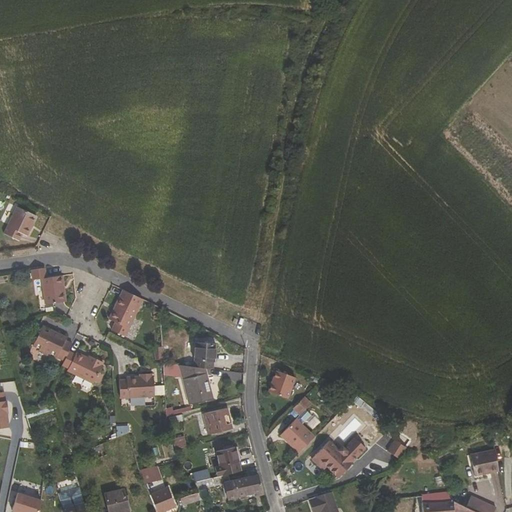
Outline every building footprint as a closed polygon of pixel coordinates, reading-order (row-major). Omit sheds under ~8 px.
[(23,235),(26,228),(30,230),(36,217),(16,207),(3,234),(19,242),(23,235)] [(30,269),(33,279),(47,275),(45,266),(30,269)] [(63,276),(46,278),(41,279),(43,305),(66,302),(63,276)] [(124,290),(110,320),(116,323),(112,332),(125,338),(143,300),(124,290)] [(65,340),(66,338),(42,326),(32,347),(39,350),(38,352),(47,357),(48,355),(63,362),(69,351),(72,344),(65,340)] [(204,369),(212,370),(213,362),(214,362),(215,344),(195,343),(194,361),(195,361),(194,367),(195,368),(204,369)] [(67,369),(66,372),(92,385),(103,362),(92,357),(91,359),(87,357),(77,352),(76,354),(69,351),(63,362),(61,366),(67,369)] [(206,375),(197,376),(195,368),(194,367),(163,364),(163,365),(163,376),(182,378),(189,405),(212,399),(206,375)] [(204,369),(195,368),(197,376),(206,375),(204,369)] [(282,397),(287,373),(277,368),(268,390),(282,397)] [(294,376),(287,373),(282,397),(286,398),(294,376)] [(143,377),(140,378),(126,378),(127,381),(120,382),(120,399),(155,397),(154,376),(152,376),(152,374),(143,375),(143,377)] [(298,414),(309,403),(304,397),(293,408),(298,414)] [(52,407),(50,401),(41,403),(42,405),(43,410),(52,407)] [(39,411),(26,415),(28,419),(54,411),(52,407),(43,410),(39,411)] [(223,434),(223,432),(232,429),(227,409),(203,414),(208,435),(216,433),(217,436),(223,434)] [(183,422),(181,415),(168,418),(170,425),(183,422)] [(315,437),(296,419),(281,434),(292,445),(290,447),(298,455),(315,437)] [(290,447),(292,445),(281,434),(279,437),(290,447)] [(175,451),(186,448),(183,437),(172,440),(175,451)] [(354,438),(343,449),(342,448),(339,451),(329,442),(310,461),(315,465),(319,460),(327,467),(338,478),(352,464),(351,463),(365,449),(354,438)] [(386,451),(399,459),(406,447),(393,439),(386,451)] [(239,462),(236,447),(215,452),(219,467),(239,462)] [(473,475),(484,473),(484,475),(498,473),(494,450),(469,455),(473,475)] [(327,467),(319,460),(315,465),(322,472),(327,467)] [(426,472),(434,471),(434,461),(426,461),(426,472)] [(158,465),(140,469),(145,483),(163,479),(158,465)] [(207,479),(205,471),(192,475),(194,482),(207,479)] [(219,487),(218,485),(223,485),(227,501),(255,494),(262,492),(258,474),(223,482),(222,476),(207,479),(194,482),(196,492),(207,490),(219,487)] [(166,511),(176,508),(167,487),(149,494),(157,511),(166,511)] [(128,511),(129,511),(123,489),(104,494),(108,511),(128,511)] [(199,501),(209,499),(207,490),(196,492),(197,493),(199,501)] [(308,501),(332,495),(331,493),(308,500),(308,501)] [(421,496),(421,505),(452,502),(449,493),(421,496)] [(182,504),(198,501),(197,495),(181,499),(182,504)] [(308,501),(311,511),(337,511),(332,495),(308,501)] [(493,511),(495,509),(470,497),(465,508),(473,511),(493,511)] [(452,511),(452,502),(421,505),(421,511),(452,511)] [(473,511),(465,508),(452,502),(452,511),(473,511)] [(85,511),(83,503),(62,508),(62,511),(85,511)]
